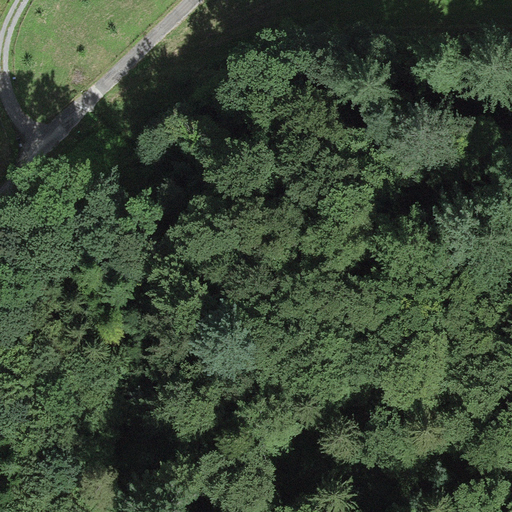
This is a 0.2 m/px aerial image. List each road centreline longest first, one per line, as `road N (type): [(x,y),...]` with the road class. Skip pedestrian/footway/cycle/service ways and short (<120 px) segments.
road 1 (residential): [(192,0),(0,201)]
road 2 (track): [(511,410),(487,386),(478,358),(481,327),(511,253)]
